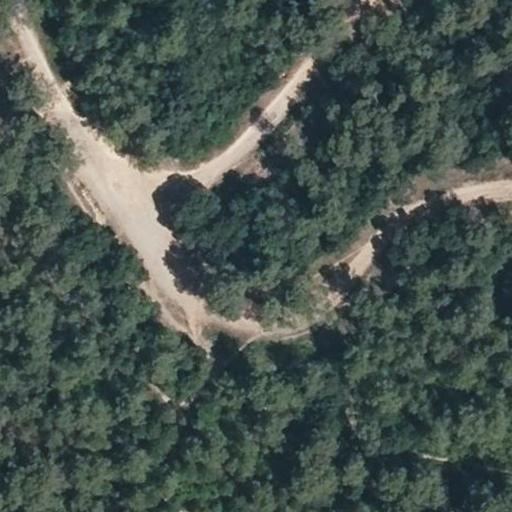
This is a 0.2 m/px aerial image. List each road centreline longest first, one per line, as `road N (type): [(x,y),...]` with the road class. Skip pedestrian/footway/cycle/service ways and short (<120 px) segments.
road 1 (track): [(117,185),(187,295),(218,314),(284,325),(324,304),(406,218),(446,197),(511,192)]
road 2 (track): [(373,0),(280,124),(225,169),(117,185)]
road 3 (track): [(11,0),(117,185)]
